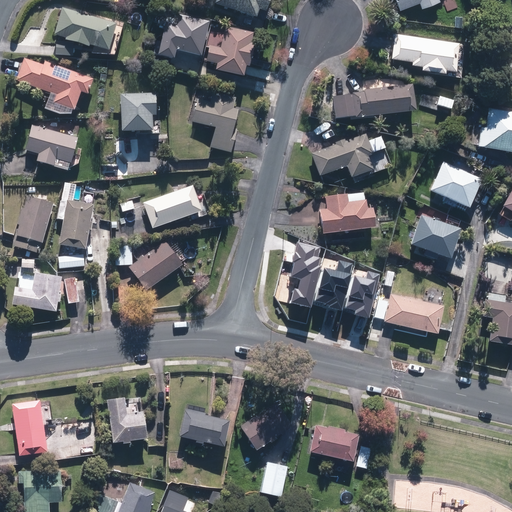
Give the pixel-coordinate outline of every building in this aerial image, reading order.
[(270,0),(215,0),(213,6),(256,20),(259,12),(266,14),(270,0)] [(392,0),(397,10),(417,1),(420,9),(439,1),(438,0),(392,0)] [(455,0),(445,0),(443,1),(447,10),(458,5),(455,0)] [(123,23),(62,7),(54,37),(56,38),(54,56),(56,57),(73,58),(73,45),(92,47),(91,56),(114,59),(123,23)] [(250,44),(253,33),(225,25),(218,48),(209,45),(205,62),(215,65),(213,71),(243,79),(246,68),(248,69),(255,45),(250,44)] [(458,41),(393,33),(390,58),(410,60),(410,63),(420,64),(419,68),(443,71),(444,69),(454,70),(458,41)] [(190,43),(175,41),(173,52),(188,54),(190,43)] [(511,54),(502,71),(511,77),(511,54)] [(43,110),(58,116),(72,116),(74,111),(80,93),(89,96),(94,79),(88,77),(89,73),(83,71),(82,75),(49,65),(50,61),(45,60),(43,65),(24,58),(22,63),(20,62),(14,82),(49,94),(43,110)] [(412,84),(329,93),(332,121),(415,112),(412,84)] [(453,98),(424,90),(419,106),(448,114),(453,98)] [(209,103),(195,99),(188,122),(214,130),(209,149),(230,156),(234,144),(230,142),(239,110),(234,108),(236,99),(211,93),(209,103)] [(119,94),(119,106),(121,106),(120,128),(121,128),(121,134),(151,135),(152,116),(155,116),(156,95),(119,94)] [(511,111),(485,109),(483,127),(470,127),(469,146),(511,153),(511,111)] [(78,138),(31,125),(23,151),(38,155),(35,164),(68,174),(78,138)] [(391,165),(380,136),(368,140),(365,133),(343,141),(343,139),(333,143),(334,144),(309,154),(318,178),(344,168),(349,181),(391,165)] [(481,178),(440,160),(427,192),(467,210),(481,178)] [(151,231),(193,217),(195,221),(209,216),(202,193),(196,195),(192,186),(142,204),(151,231)] [(511,186),(501,206),(511,213),(511,186)] [(362,193),(323,195),(324,209),(318,209),(319,233),(374,229),(373,207),(366,208),(366,200),(363,200),(362,193)] [(54,203),(23,194),(11,237),(42,246),(54,203)] [(132,200),(119,204),(122,214),(135,210),(132,200)] [(461,229),(419,212),(406,243),(448,260),(461,229)] [(134,267),(149,288),(188,260),(173,239),(134,267)] [(63,256),(63,266),(86,265),(85,255),(63,256)] [(34,259),(21,259),(21,269),(34,269),(34,259)] [(329,260),(305,269),(321,306),(324,305),(327,314),(345,306),(342,298),(344,296),(329,260)] [(17,284),(15,303),(61,308),(65,274),(39,271),(37,287),(17,284)] [(79,276),(68,277),(71,302),(82,300),(79,276)] [(395,292),(388,320),(439,332),(445,304),(395,292)] [(511,303),(488,302),(488,315),(494,315),(493,340),(511,341),(511,303)] [(42,398),(15,401),(22,453),(49,449),(42,398)] [(127,398),(113,400),(118,440),(149,436),(146,411),(129,413),(127,398)] [(256,446),(294,424),(282,403),(244,424),(256,446)] [(228,416),(189,409),(185,433),(223,441),(228,416)] [(318,423),(313,450),(354,457),(359,431),(318,423)] [(370,447),(357,445),(355,467),(368,468),(370,447)] [(289,464),(271,461),(266,489),(285,493),(289,464)] [(66,473),(27,472),(27,511),(50,511),(51,498),(66,498),(66,473)] [(150,511),(159,492),(135,482),(122,511),(150,511)] [(234,494),(209,487),(206,500),(230,508),(234,494)] [(186,497),(167,490),(158,511),(182,511),(180,511),(186,497)]
